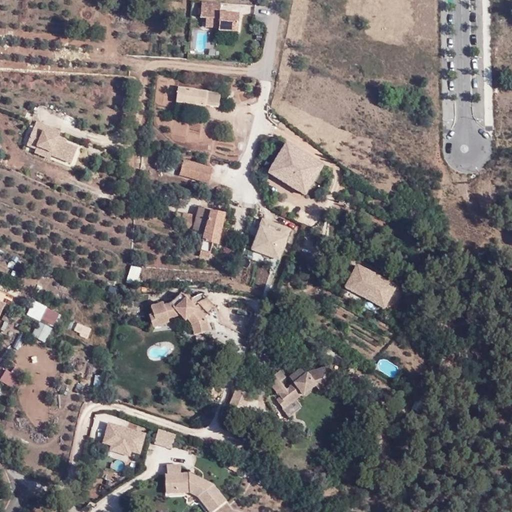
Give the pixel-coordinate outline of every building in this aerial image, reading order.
[(220,3),(201,2),(200,18),(205,19),(204,27),(218,29),(218,31),(237,32),(238,14),(219,13),(220,3)] [(214,45),(207,45),(207,31),(196,31),(196,51),(214,51),(214,45)] [(218,107),(220,94),(178,88),(176,102),(205,106),(218,107)] [(36,122),(28,141),(37,145),(52,151),(51,155),(71,163),(77,148),(65,144),(62,142),(63,140),(58,138),(61,132),(36,122)] [(52,151),(37,145),(36,149),(34,153),(50,159),(51,155),(52,151)] [(273,166),(268,173),(305,195),(309,188),(307,186),(315,173),(317,174),(322,167),(286,145),(281,152),(284,154),(276,167),(273,166)] [(209,184),(212,169),(183,160),(179,176),(209,184)] [(215,194),(223,197),(225,189),(216,187),(215,194)] [(218,245),(225,214),(206,210),(199,208),(196,217),(192,230),(204,233),(199,256),(209,258),(212,244),(218,245)] [(192,230),(196,217),(183,213),(179,227),(192,230)] [(253,225),(260,228),(252,249),(272,257),(278,259),(278,258),(288,231),(255,218),(253,225)] [(280,259),(278,258),(278,259),(272,257),(266,273),(273,276),(280,259)] [(383,307),(395,283),(350,259),(337,286),(353,294),(354,292),(383,307)] [(136,285),(140,269),(131,267),(126,283),(136,285)] [(205,321),(188,301),(190,299),(185,291),(171,304),(164,307),(163,303),(150,307),(153,315),(149,316),(152,328),(169,322),(168,319),(180,315),(185,321),(188,319),(192,324),(195,335),(208,332),(205,321)] [(28,315),(55,324),(60,310),(33,301),(28,315)] [(32,333),(45,341),(53,327),(40,320),(32,333)] [(73,333),(88,338),(92,327),(76,322),(73,333)] [(14,365),(12,371),(6,369),(0,381),(19,389),(27,371),(14,365)] [(261,384),(268,394),(291,407),(311,392),(313,396),(331,391),(326,370),(301,376),(297,371),(283,381),(287,387),(281,392),(276,386),(280,382),(274,375),(261,384)] [(291,407),(268,394),(272,401),(269,403),(278,416),(291,407)] [(139,453),(145,430),(105,420),(100,439),(110,442),(108,449),(129,455),(130,451),(139,453)] [(157,427),(152,443),(170,447),(174,432),(157,427)] [(232,477),(236,470),(226,465),(222,472),(232,477)] [(199,511),(213,511),(222,506),(212,492),(185,476),(175,477),(175,469),(161,469),(162,478),(159,479),(160,499),(175,498),(184,499),(193,504),(199,511)]
